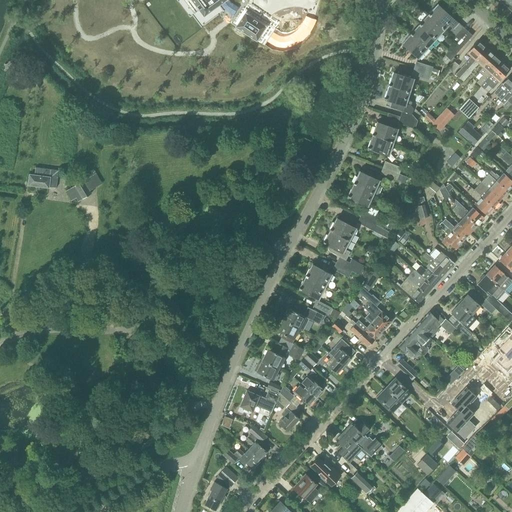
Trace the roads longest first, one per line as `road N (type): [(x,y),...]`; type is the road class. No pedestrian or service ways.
road 1 (unclassified): [(181,511),(265,291),(355,116),(380,0)]
road 2 (residential): [(240,511),(511,214)]
road 3 (track): [(0,340),(174,318),(264,251),(291,241)]
